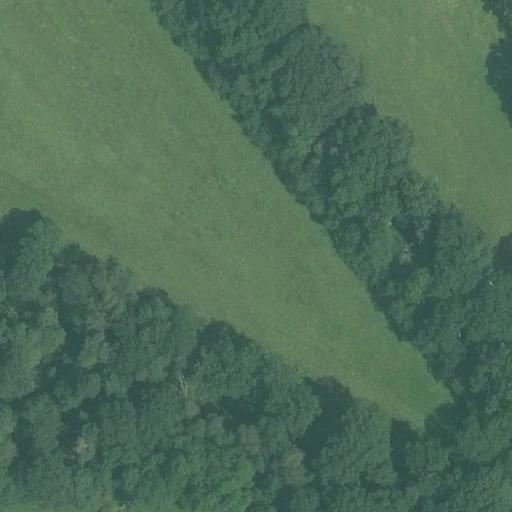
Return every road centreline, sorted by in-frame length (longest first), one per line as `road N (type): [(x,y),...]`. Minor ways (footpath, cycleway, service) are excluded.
road 1 (track): [(0,238),(511,491)]
road 2 (track): [(230,0),(511,375)]
